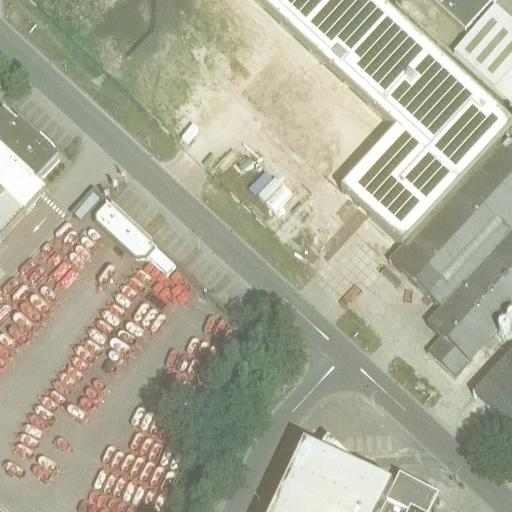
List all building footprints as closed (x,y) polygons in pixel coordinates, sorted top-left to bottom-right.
[(250,0),(396,134),(341,194),(402,250),(389,265),(434,306),(405,335),(456,383),(484,353),(489,358),(502,345),(496,340),(511,321),(511,127),(374,0),(250,0)] [(426,0),(465,35),(496,0),(426,0)] [(511,69),(496,88),(511,102),(511,350),(472,395),(511,431),(511,69)] [(0,244),(48,193),(36,182),(56,161),(5,114),(0,118),(0,244)] [(96,217),(95,218),(95,224),(97,225),(96,225),(135,261),(144,261),(146,259),(167,278),(175,269),(161,256),(157,252),(154,250),(106,205),(96,217)] [(383,511),(393,494),(393,493),(377,485),(360,470),(346,471),(344,457),(345,456),(328,440),(315,457),(304,451),(275,511),(383,511)] [(393,494),(383,511),(433,511),(439,500),(400,480),(393,493),(393,494)]
